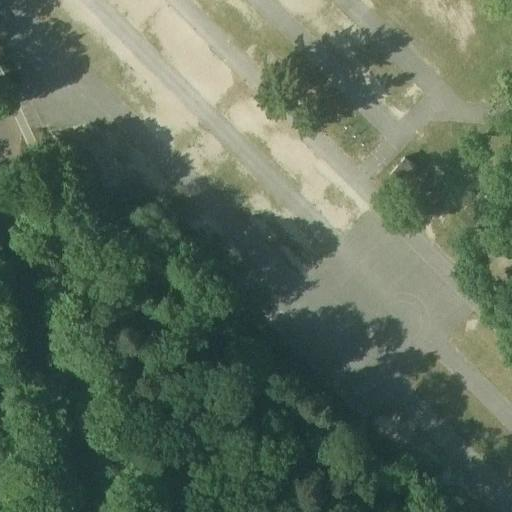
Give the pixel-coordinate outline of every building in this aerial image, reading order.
[(82,31),(89,28),(85,19),(71,24),(76,36),(66,40),(72,53),(88,46),(82,31)] [(152,99),(147,111),(172,121),(177,109),(152,99)] [(259,108),(249,118),(260,130),(271,121),(259,108)] [(250,129),(243,139),(259,151),(267,141),(250,129)] [(281,149),(296,159),(302,149),(287,139),(281,149)] [(417,166),(405,156),(390,173),(402,183),(417,166)] [(236,187),(253,195),(257,186),(240,178),(236,187)] [(320,198),(329,203),(338,185),(329,181),(320,198)] [(310,296),(323,306),(332,294),(319,284),(310,296)] [(441,374),(435,383),(448,393),(455,385),(441,374)]
